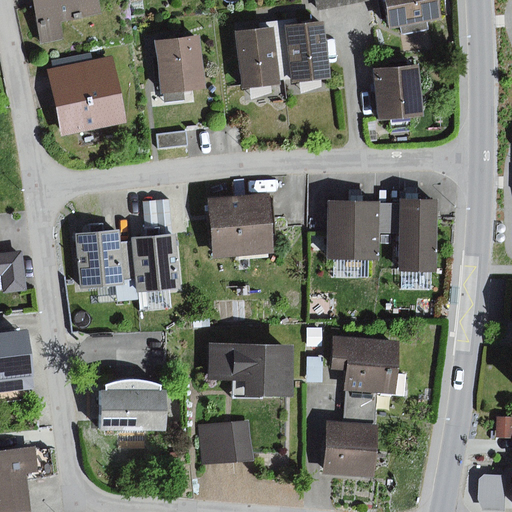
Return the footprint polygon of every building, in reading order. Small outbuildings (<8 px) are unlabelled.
[(95,0),(29,0),(39,44),(61,39),(57,22),(98,13),(95,0)] [(367,0),(313,0),(315,10),(367,0)] [(431,0),(377,0),(383,28),(435,18),(431,0)] [(264,22),(265,26),(269,26),(275,79),(287,78),(281,24),(291,23),(290,19),(264,22)] [(291,23),(281,24),(287,78),(288,82),(326,77),(319,19),(291,23)] [(265,26),(230,30),(237,88),(276,83),(275,79),(269,26),(265,26)] [(195,34),(150,40),(157,93),(202,87),(195,34)] [(109,56),(44,69),(57,135),(123,122),(109,56)] [(413,63),(368,67),(373,120),(418,115),(413,63)] [(184,130),(154,134),(156,150),(186,146),(184,130)] [(265,191),(204,196),(209,258),(270,253),(265,191)] [(433,198),(395,197),(395,203),(394,234),(394,270),(432,271),(433,198)] [(376,200),(323,199),(322,259),(375,260),(375,234),(376,202),(376,200)] [(394,234),(395,203),(376,202),(375,234),(394,234)] [(115,229),(70,233),(76,289),(120,284),(120,282),(116,241),(115,229)] [(171,232),(127,236),(128,241),(131,281),(132,292),(176,288),(171,232)] [(131,281),(128,241),(116,241),(120,282),(131,281)] [(0,291),(23,289),(18,250),(0,252),(0,291)] [(0,391),(28,388),(20,328),(0,330),(0,391)] [(396,341),(330,335),(326,368),(341,369),(340,390),(344,390),(374,392),(391,393),(396,341)] [(286,343),(205,343),(205,381),(228,381),(228,398),(260,398),(260,395),(286,395),(286,343)] [(101,388),(94,388),(95,429),(160,429),(159,388),(153,388),(153,383),(140,379),(125,378),(112,380),(101,384),(101,388)] [(374,392),(344,390),(341,422),(372,424),(374,392)] [(511,417),(495,416),(494,437),(510,438),(511,417)] [(341,422),(323,420),(319,474),(370,478),(374,424),(372,424),(341,422)] [(247,421),(197,425),(201,465),(251,460),(247,421)] [(31,445),(0,448),(0,511),(9,511),(25,510),(21,472),(34,471),(31,445)]
